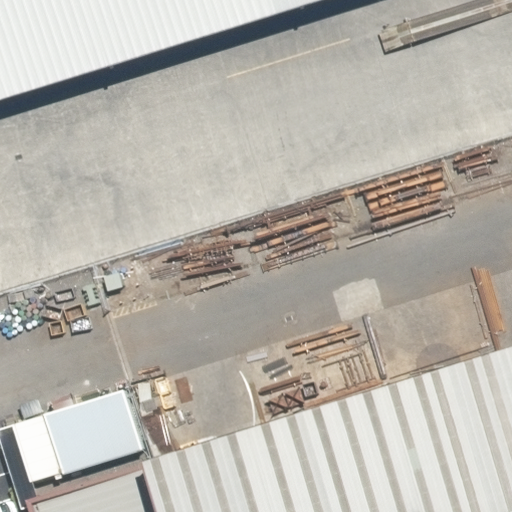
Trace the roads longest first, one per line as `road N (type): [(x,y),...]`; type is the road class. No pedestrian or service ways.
road 1 (unknown): [(0,379),(45,346),(511,187)]
road 2 (unknown): [(511,51),(0,198)]
